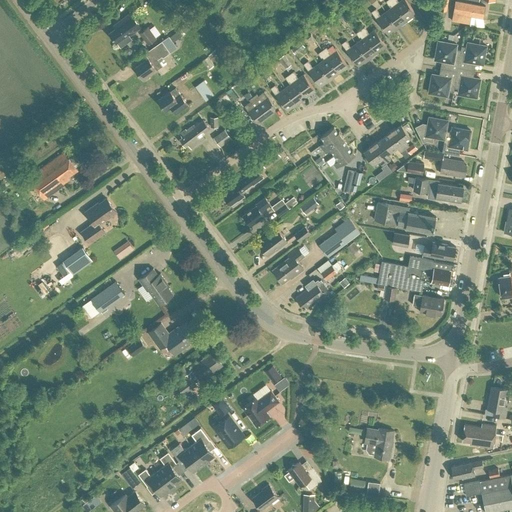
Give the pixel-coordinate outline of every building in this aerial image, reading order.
[(407,20),(391,0),(386,0),(391,7),(386,11),(397,27),(407,20)] [(398,0),(391,0),(407,20),(416,13),(406,0),(400,0),(399,1),(398,0)] [(483,17),(485,5),(455,0),(452,20),(470,23),(471,15),(483,17)] [(397,27),(386,11),(381,15),(376,8),(371,11),(388,34),(397,27)] [(130,34),(141,27),(130,12),(120,20),(114,25),(116,27),(109,32),(116,42),(129,33),(130,34)] [(140,32),(148,44),(157,37),(148,26),(140,32)] [(364,26),(360,29),(377,52),(386,45),(375,29),(369,33),(364,26)] [(377,52),(360,29),(356,32),(361,39),(356,43),(368,59),(377,52)] [(161,56),(162,57),(174,49),(166,37),(154,46),(145,53),(148,57),(149,58),(155,55),(157,59),(161,56)] [(368,59),(356,43),(351,47),(346,40),(342,43),(358,65),(368,59)] [(457,70),(461,49),(456,48),(457,44),(438,40),(435,59),(446,61),(445,68),(457,70)] [(300,41),(291,48),(295,54),(304,47),(300,41)] [(461,45),(461,49),(458,66),(470,69),(471,61),(483,63),(486,45),(468,42),(467,46),(461,45)] [(326,47),(322,50),(339,72),(348,65),(337,50),(331,53),(326,47)] [(339,72),(322,50),(318,53),(323,60),(318,63),(329,79),(339,72)] [(284,54),(279,58),(286,68),(291,64),(284,54)] [(157,69),(162,65),(155,55),(149,58),(148,57),(134,67),(142,77),(148,73),(150,75),(157,70),(157,69)] [(216,64),(209,56),(204,60),(211,68),(216,64)] [(329,79),(318,63),(313,67),(308,60),(303,63),(320,86),(329,79)] [(480,78),(473,77),(469,76),(470,69),(458,66),(457,70),(454,87),(459,88),(458,93),(477,97),(480,78)] [(454,87),(457,70),(445,68),(444,75),(432,73),(429,92),(447,95),(448,90),(454,91),(454,87)] [(264,79),(270,75),(265,69),(259,73),(264,79)] [(293,71),(289,74),(306,96),(315,89),(304,74),(298,78),(293,71)] [(306,96),(289,74),(285,77),(290,84),(285,87),(297,103),(306,96)] [(203,87),(199,90),(203,97),(211,91),(203,80),(199,83),(203,87)] [(297,103),(285,87),(280,91),(275,84),(271,87),(287,110),(297,103)] [(176,113),(188,104),(181,94),(176,87),(171,91),(170,90),(157,99),(165,110),(171,106),(176,113)] [(256,93),(253,96),(268,116),(274,111),(272,108),(275,106),(264,90),(258,95),(256,93)] [(225,107),(232,102),(226,93),(219,99),(225,107)] [(268,116),(253,96),(249,99),(250,101),(244,105),(256,121),(259,118),(261,121),(268,116)] [(446,130),(448,120),(429,116),(428,123),(423,122),(415,126),(423,142),(427,140),(433,142),(434,136),(444,138),(446,130)] [(202,134),(210,128),(204,119),(195,125),(194,124),(187,129),(186,128),(180,133),(183,136),(180,138),(186,146),(188,144),(192,148),(205,138),(202,134)] [(395,127),(391,130),(405,149),(409,146),(405,141),(411,137),(401,124),(396,128),(395,127)] [(323,149),(342,135),(339,131),(338,132),(334,126),(321,136),(325,141),(311,151),(314,155),(323,149)] [(467,148),(471,130),(452,126),(451,131),(446,130),(444,138),(442,151),(459,155),(460,147),(467,148)] [(225,128),(213,137),(220,146),(232,138),(225,128)] [(409,154),(405,149),(391,130),(387,132),(388,133),(382,137),(392,150),(397,147),(405,157),(409,154)] [(335,154),(348,145),(344,139),(345,139),(342,135),(323,149),(326,153),(331,149),(335,154)] [(392,150),(382,137),(377,142),(376,140),(372,143),(386,162),(391,159),(387,154),(392,150)] [(386,162),(372,143),(369,146),(369,147),(364,151),(373,164),(379,160),(382,165),(386,162)] [(411,154),(418,148),(413,143),(406,148),(411,154)] [(337,167),(356,153),(352,149),(351,150),(348,145),(335,154),(338,159),(333,163),(337,167)] [(64,182),(70,178),(68,176),(77,169),(64,151),(29,176),(45,198),(65,184),(64,182)] [(465,174),(466,164),(464,164),(464,161),(443,158),(444,153),(435,152),(434,158),(442,160),(440,172),(462,176),(462,173),(465,174)] [(272,161),(269,156),(261,161),(265,167),(272,161)] [(324,161),(321,156),(316,160),(319,165),(324,161)] [(424,162),(408,160),(396,169),(422,173),(424,162)] [(389,165),(392,170),(398,167),(394,161),(389,165)] [(0,180),(1,181),(13,173),(8,164),(0,169),(0,180)] [(387,174),(392,170),(389,165),(383,169),(387,174)] [(241,191),(248,186),(253,183),(253,184),(263,177),(262,176),(256,168),(235,183),(236,185),(223,194),(231,204),(238,199),(244,195),(241,191)] [(356,170),(353,182),(360,184),(363,172),(356,170)] [(461,201),(463,186),(439,182),(439,180),(416,176),(415,177),(409,175),(408,181),(415,182),(414,189),(429,191),(428,196),(461,201)] [(370,180),(374,185),(379,181),(375,176),(370,180)] [(400,192),(399,199),(411,201),(412,194),(400,192)] [(306,203),(311,210),(319,203),(314,196),(306,203)] [(261,211),(270,204),(265,197),(255,204),(256,205),(243,214),(251,225),(264,215),(261,211)] [(97,205),(96,204),(86,211),(94,223),(82,231),(89,242),(105,231),(99,223),(116,211),(107,198),(97,205)] [(271,206),(279,216),(289,208),(282,198),(271,206)] [(339,209),(345,205),(341,200),(336,204),(339,209)] [(433,232),(436,216),(409,211),(409,207),(378,201),(374,219),(397,223),(397,224),(406,226),(405,227),(433,232)] [(349,217),(332,230),(330,228),(321,235),(325,240),(319,244),(328,255),(360,232),(349,217)] [(511,221),(507,220),(505,220),(503,231),(511,232),(511,221)] [(305,225),(294,233),(300,240),(311,232),(305,225)] [(258,242),(268,254),(281,245),(281,246),(288,241),(277,226),(270,231),(271,232),(258,242)] [(394,231),(392,243),(408,246),(410,234),(394,231)] [(115,249),(121,258),(136,247),(129,239),(115,249)] [(357,246),(353,241),(346,246),(350,251),(357,246)] [(453,258),(456,246),(447,244),(447,243),(433,241),(432,245),(424,244),(423,253),(430,255),(444,258),(444,257),(453,258)] [(304,245),(299,248),(297,246),(287,253),(290,257),(273,269),(283,282),(295,273),(296,274),(304,268),(298,260),(304,256),(304,255),(309,251),(304,245)] [(73,274),(92,260),(82,246),(63,260),(68,267),(73,274)] [(409,260),(410,252),(403,251),(402,258),(409,260)] [(384,284),(386,284),(387,284),(397,286),(422,290),(424,279),(431,281),(448,284),(451,270),(432,266),(433,260),(410,255),(408,265),(381,260),(377,283),(378,283),(384,284)] [(321,271),(327,279),(337,271),(331,263),(321,271)] [(153,267),(139,278),(147,290),(148,289),(159,303),(173,293),(165,282),(166,281),(160,273),(158,274),(153,267)] [(511,271),(509,272),(510,274),(498,276),(502,297),(511,295),(511,271)] [(340,281),(344,287),(350,283),(345,277),(340,281)] [(41,283),(47,292),(53,288),(48,279),(41,283)] [(100,310),(125,293),(116,280),(91,298),(100,310)] [(296,297),(303,307),(306,305),(308,308),(325,295),(323,292),(327,289),(321,282),(318,285),(315,282),(296,297)] [(397,286),(387,284),(386,284),(384,297),(395,299),(397,286)] [(441,315),(444,298),(414,293),(413,304),(420,305),(419,311),(441,315)] [(80,310),(87,319),(91,317),(84,307),(80,310)] [(189,342),(196,336),(186,322),(179,327),(178,326),(169,333),(161,322),(148,331),(159,346),(166,341),(175,353),(182,348),(181,346),(188,341),(189,342)] [(146,347),(139,337),(126,346),(133,356),(146,347)] [(193,366),(203,379),(223,364),(213,351),(193,366)] [(193,369),(187,361),(178,367),(184,376),(193,369)] [(274,382),(282,376),(273,365),(265,371),(274,382)] [(184,394),(196,385),(189,376),(177,384),(184,394)] [(504,406),(506,397),(511,398),(511,386),(506,386),(506,388),(492,386),(488,408),(494,409),(493,415),(505,417),(506,407),(504,406)] [(256,397),(243,407),(256,425),(270,415),(266,410),(279,400),(271,390),(258,399),(256,397)] [(184,407),(192,402),(187,395),(179,401),(184,407)] [(212,404),(221,415),(231,407),(223,396),(212,404)] [(229,445),(243,435),(229,416),(215,426),(229,445)] [(188,422),(179,428),(184,434),(192,428),(188,422)] [(493,447),(496,425),(482,423),(481,426),(464,423),(462,440),(469,441),(469,443),(479,445),(480,446),(493,447)] [(197,440),(191,445),(205,464),(210,460),(209,459),(215,455),(205,442),(209,439),(201,427),(192,434),(197,440)] [(389,458),(394,430),(379,427),(379,429),(368,427),(365,441),(366,442),(365,449),(369,454),(374,455),(389,458)] [(205,464),(191,445),(185,449),(180,443),(171,449),(179,460),(183,457),(193,471),(199,466),(200,467),(205,464)] [(165,464),(158,469),(172,488),(177,484),(176,483),(182,479),(173,466),(177,463),(168,451),(160,457),(165,464)] [(474,468),(483,466),(482,459),(451,466),(454,478),(462,476),(463,477),(475,475),(474,468)] [(129,465),(130,466),(133,470),(138,466),(134,461),(129,465)] [(292,466),(288,469),(300,485),(305,482),(310,488),(321,479),(313,468),(307,472),(299,461),(296,464),(292,463),(292,466)] [(122,473),(125,477),(134,471),(133,470),(130,466),(122,473)] [(489,469),(491,476),(500,474),(499,467),(489,469)] [(172,488),(158,469),(151,475),(146,468),(138,473),(147,485),(152,482),(161,495),(167,490),(167,491),(172,488)] [(511,473),(464,483),(466,495),(481,492),(485,511),(488,511),(511,507),(511,473)] [(368,481),(366,494),(378,496),(380,482),(368,481)] [(269,483),(262,489),(263,489),(252,497),(261,509),(278,496),(269,483)] [(111,504),(116,511),(139,511),(137,509),(145,503),(135,491),(128,496),(126,493),(111,504)]
